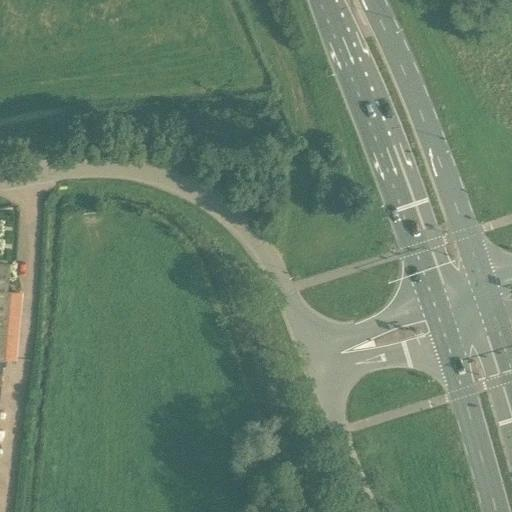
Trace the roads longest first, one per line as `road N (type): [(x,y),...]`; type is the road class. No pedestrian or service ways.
road 1 (unclassified): [(0,180),(103,165),(158,173),(203,193),(242,224),(287,288),(313,345)]
road 2 (primary): [(328,0),(431,302)]
road 3 (primary): [(483,286),(367,0)]
road 4 (primary): [(442,337),(497,511)]
road 5 (unclassified): [(369,511),(323,379)]
road 6 (unclassified): [(323,379),(442,337)]
road 7 (unclassified): [(431,302),(313,345)]
